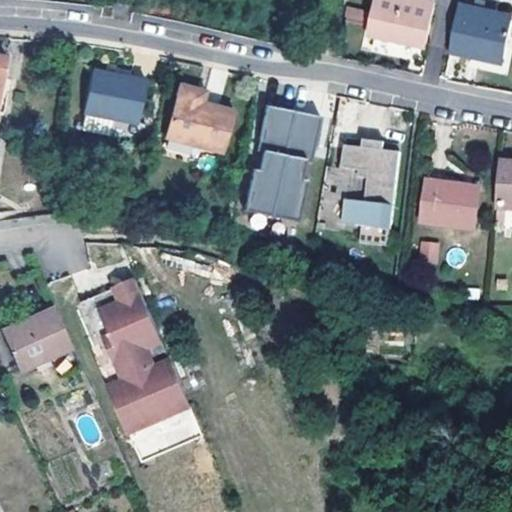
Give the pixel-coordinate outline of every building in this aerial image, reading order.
[(426,50),(436,4),(415,0),(404,0),(404,1),(397,0),(378,0),(370,38),(426,50)] [(347,6),(344,24),(362,27),(365,9),(347,6)] [(461,9),(451,56),(484,62),(484,57),(507,62),(511,39),(511,22),(498,19),(499,16),(461,9)] [(506,67),(507,62),(484,57),(484,62),(506,67)] [(142,77),(86,66),(77,109),(133,121),(142,77)] [(194,82),(176,78),(164,133),(225,146),(233,104),(201,96),(191,94),(194,82)] [(12,84),(3,82),(0,98),(0,116),(7,117),(12,84)] [(203,84),(194,82),(191,94),(201,96),(203,84)] [(319,117),(266,107),(257,152),(263,153),(259,172),(253,171),(245,211),(298,222),(306,181),(301,180),(304,161),(310,162),(319,117)] [(84,118),(84,129),(108,129),(108,119),(84,118)] [(390,249),(400,154),(343,148),(341,172),(359,174),(358,180),(368,182),(366,205),(346,203),(343,227),(363,229),(361,246),(390,249)] [(511,164),(502,164),(497,218),(505,219),(506,209),(511,209),(511,164)] [(474,230),(478,191),(427,184),(422,225),(474,230)] [(419,239),(416,266),(436,269),(440,242),(419,239)] [(0,260),(0,285),(13,283),(7,259),(0,260)] [(102,372),(123,362),(104,315),(144,298),(138,284),(76,310),(102,372)] [(192,411),(144,298),(104,315),(123,362),(102,372),(130,438),(192,411)] [(48,364),(74,352),(54,307),(23,323),(7,330),(3,332),(23,376),(37,370),(48,364)] [(7,330),(23,323),(20,318),(5,325),(7,330)] [(50,369),(48,364),(37,370),(40,375),(50,369)]
